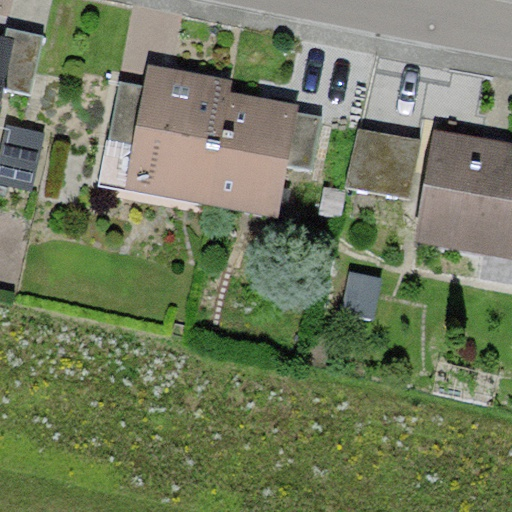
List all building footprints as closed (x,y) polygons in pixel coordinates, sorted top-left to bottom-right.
[(227,85),(154,74),(138,177),(211,188),(225,101),(227,85)] [(285,164),(293,112),(225,101),(211,188),(280,199),(285,164)] [(285,164),(311,168),(320,116),(293,112),(285,164)] [(422,147),(351,131),(340,198),(411,212),(422,147)] [(511,257),(511,153),(423,139),(422,147),(411,212),(406,240),(511,257)]
